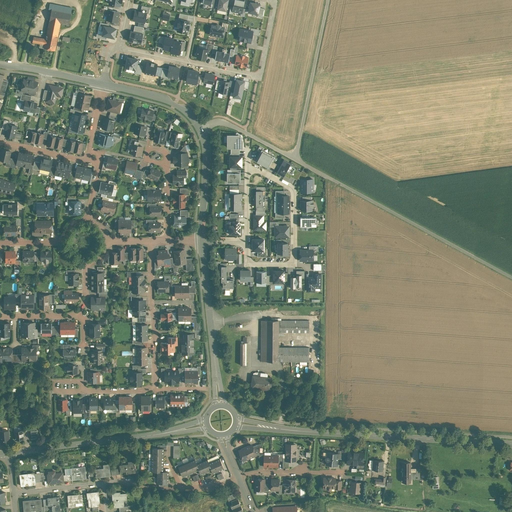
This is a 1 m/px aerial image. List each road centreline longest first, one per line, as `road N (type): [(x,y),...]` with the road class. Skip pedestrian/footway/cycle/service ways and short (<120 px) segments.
road 1 (unclassified): [(200,127),(222,121),(245,132),(511,277)]
road 2 (secondary): [(511,444),(234,423)]
road 3 (residential): [(271,0),(256,76),(119,48)]
road 4 (secondary): [(207,423),(8,452)]
road 5 (residential): [(247,240),(247,261),(293,261),(294,195),(248,165)]
road 6 (tertiary): [(201,239),(218,406)]
road 7 (track): [(295,159),(328,0)]
road 8 (residential): [(154,390),(151,240)]
